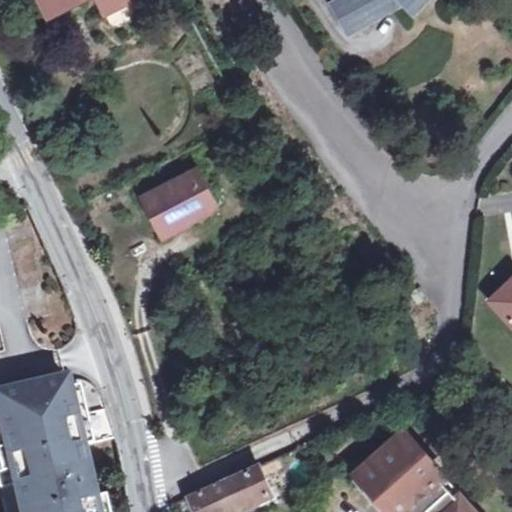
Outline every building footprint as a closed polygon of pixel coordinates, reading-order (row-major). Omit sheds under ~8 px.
[(125,0),(36,0),(49,23),(93,0),(94,0),(104,17),(128,3),(125,0)] [(405,7),(411,12),(422,0),(353,0),(339,8),(354,39),(405,7)] [(202,170),(147,198),(165,232),(192,217),(195,223),(222,208),(202,170)] [(192,217),(165,232),(167,237),(195,223),(192,217)] [(511,283),(497,295),(511,316),(511,283)] [(0,461),(10,459),(17,487),(24,486),(29,511),(96,511),(91,488),(84,490),(81,473),(88,472),(71,384),(0,396),(0,461)] [(475,511),(405,433),(359,474),(393,511),(475,511)] [(259,465),(178,502),(168,511),(236,511),(273,495),(259,465)] [(393,511),(359,474),(356,481),(383,511),(393,511)]
